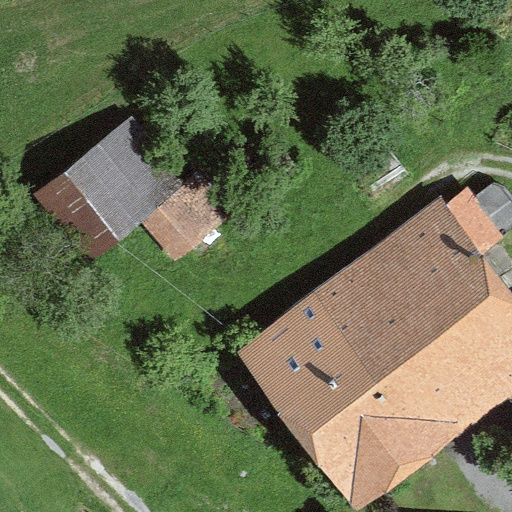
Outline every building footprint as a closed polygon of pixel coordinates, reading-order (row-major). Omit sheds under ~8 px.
[(171,188),(124,124),(29,194),(76,258),(171,188)] [(272,131),(239,153),(259,182),(292,160),(281,144),(272,131)] [(142,225),(176,266),(220,230),(186,189),(142,225)] [(240,347),(294,422),(495,278),(441,203),(240,347)] [(511,383),(511,301),(495,278),(294,422),(351,499),(511,383)]
